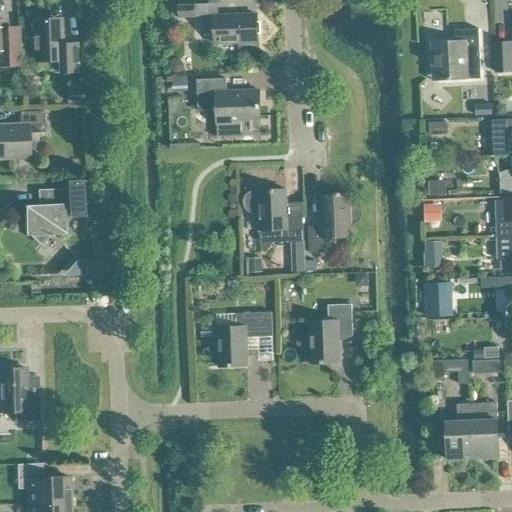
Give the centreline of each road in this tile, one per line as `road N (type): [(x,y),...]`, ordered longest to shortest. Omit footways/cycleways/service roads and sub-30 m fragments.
road 1 (residential): [(369,500),(358,433),(338,409),(118,416)]
road 2 (residential): [(298,157),(292,0)]
road 3 (residential): [(511,499),(369,500)]
road 4 (residential): [(234,511),(369,500)]
